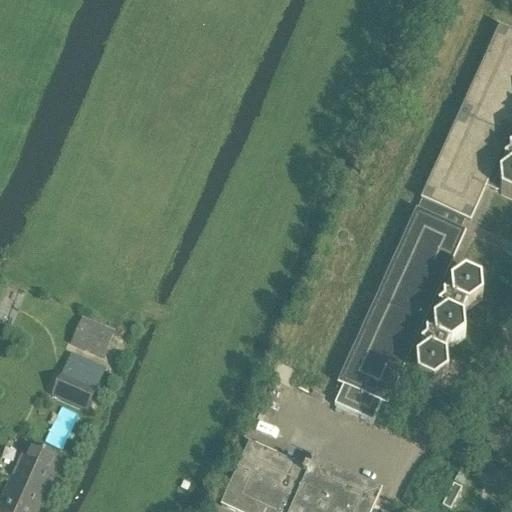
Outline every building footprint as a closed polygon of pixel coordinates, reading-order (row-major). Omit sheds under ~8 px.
[(337,387),(343,390),(334,409),(372,426),(381,407),(386,409),(397,383),(407,388),(410,380),(443,395),(456,383),(456,365),(445,361),(450,350),(451,351),(464,339),(463,322),(462,322),(467,311),(469,312),(480,301),(480,283),(449,270),(464,236),(458,233),(463,221),(470,224),(485,191),(511,202),(511,34),(498,29),(421,202),(414,215),(337,387)] [(101,359),(111,335),(79,321),(69,345),(101,359)] [(84,413),(103,371),(70,357),(52,399),(84,413)] [(250,445),(222,508),(230,511),(373,511),(382,493),(313,463),(309,472),(250,445)] [(26,446),(0,504),(0,511),(38,511),(61,461),(26,446)]
